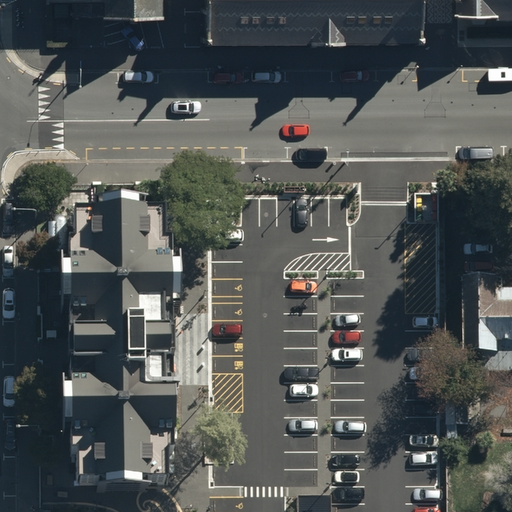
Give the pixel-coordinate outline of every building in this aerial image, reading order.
[(90,17),(162,16),(161,0),(48,0),(48,12),(71,12),(71,18),(90,17)] [(334,58),(418,57),(417,0),(204,0),(205,60),(334,58)] [(511,0),(457,0),(458,28),(511,27),(511,0)] [(166,483),(166,455),(173,455),(171,316),(179,316),(179,261),(171,261),(171,243),(166,244),(165,213),(147,214),(147,207),(97,208),(97,216),(76,216),(76,246),(69,246),(69,263),(61,263),(62,315),(70,315),(70,338),(54,338),(54,370),(70,369),(71,383),(63,383),(63,438),(72,438),(72,456),(78,456),(78,485),(96,485),(96,494),(149,493),(149,483),(166,483)] [(498,278),(467,278),(467,371),(511,370),(511,291),(498,291),(498,278)] [(331,511),(331,495),(297,494),(297,511),(331,511)]
